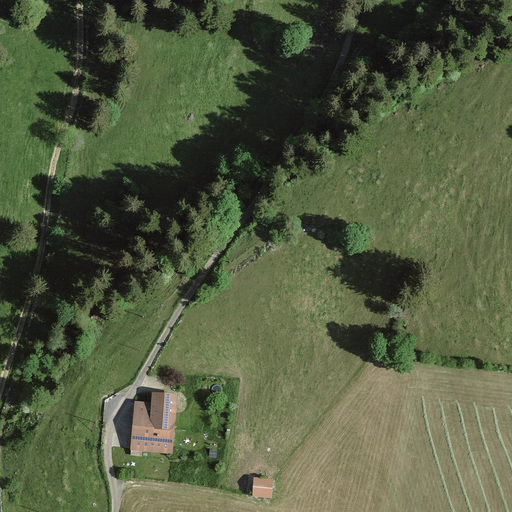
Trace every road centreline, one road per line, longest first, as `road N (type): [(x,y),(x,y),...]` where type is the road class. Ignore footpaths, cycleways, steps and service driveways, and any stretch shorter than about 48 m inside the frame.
road 1 (unclassified): [(359,0),(327,88),(173,317),(119,413),(116,511)]
road 2 (track): [(84,0),(42,285),(0,406)]
